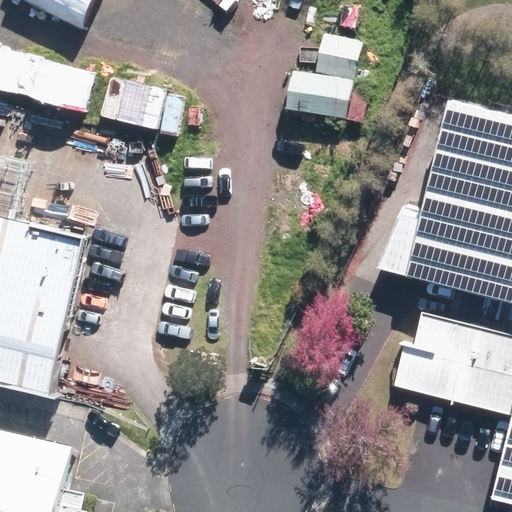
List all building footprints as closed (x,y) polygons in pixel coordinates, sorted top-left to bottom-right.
[(201,0),(153,0),(152,4),(227,35),(236,14),(201,0)] [(338,0),(289,0),(289,5),(337,11),(338,0)] [(362,39),(324,35),(319,75),(357,80),(362,39)] [(511,71),(459,60),(413,262),(511,284),(511,71)] [(290,82),(284,81),(282,96),(288,97),(286,113),(346,121),(351,84),(291,76),(290,82)] [(356,142),(323,130),(316,150),(349,161),(356,142)] [(213,146),(197,137),(176,173),(192,183),(213,146)] [(344,164),(326,156),(315,180),(334,188),(344,164)] [(331,190),(315,185),(302,224),(317,230),(331,190)] [(88,217),(0,196),(0,360),(52,373),(88,217)] [(312,246),(295,240),(283,280),(301,285),(312,246)] [(511,301),(430,283),(411,364),(511,387),(511,301)] [(61,511),(79,437),(0,418),(0,511),(61,511)]
